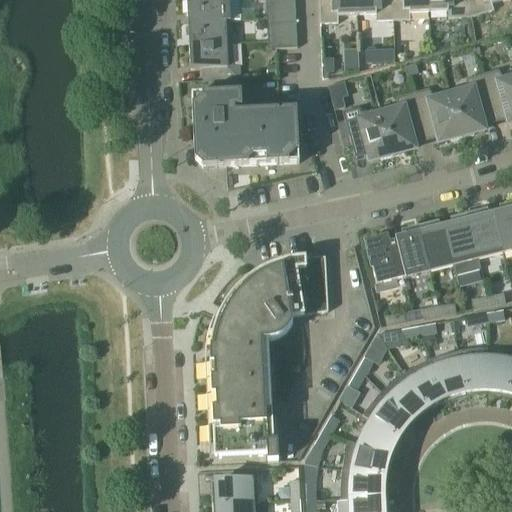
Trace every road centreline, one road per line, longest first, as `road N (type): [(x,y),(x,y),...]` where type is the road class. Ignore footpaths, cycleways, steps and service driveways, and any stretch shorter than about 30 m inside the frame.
road 1 (residential): [(168,511),(157,285)]
road 2 (residential): [(339,209),(309,72),(307,0)]
road 3 (unclassified): [(153,208),(143,0)]
road 4 (residential): [(339,209),(511,165)]
road 5 (residential): [(404,511),(404,475),(429,435),(469,416),(511,416)]
road 6 (residential): [(193,240),(339,209)]
